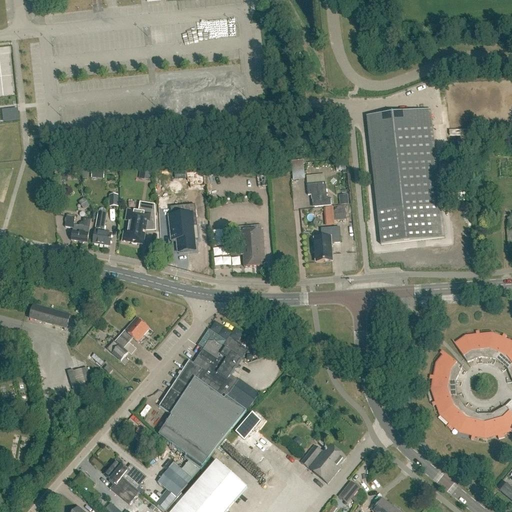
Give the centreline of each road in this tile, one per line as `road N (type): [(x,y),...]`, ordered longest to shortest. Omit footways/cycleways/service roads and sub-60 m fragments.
road 1 (unclassified): [(214,296),(32,511)]
road 2 (tertiary): [(480,511),(412,456),(377,411),(361,357),(357,296)]
road 3 (tertiary): [(214,296),(0,249)]
road 4 (tertiary): [(357,296),(511,285)]
road 5 (tertiary): [(357,296),(214,296)]
